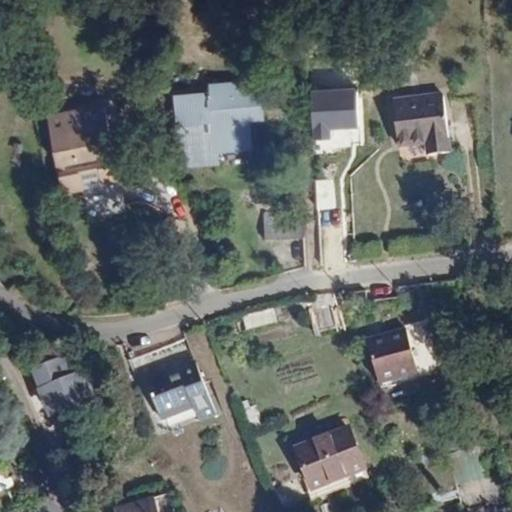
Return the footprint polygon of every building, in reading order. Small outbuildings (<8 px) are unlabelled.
[(265,103),(263,82),(208,87),(209,93),(175,96),(179,125),(183,160),(214,156),(214,152),(251,148),(248,120),(261,119),(260,104),(265,103)] [(347,126),(362,126),(361,85),(314,87),(315,147),(347,146),(347,126)] [(450,154),(442,95),(393,102),(399,147),(426,144),(428,156),(450,154)] [(511,111),(511,97),(497,98),(498,112),(511,111)] [(76,201),(115,194),(111,176),(119,174),(115,153),(104,154),(97,119),(41,129),(56,204),(76,201)] [(121,225),(115,194),(76,201),(82,232),(121,225)] [(303,236),(302,211),(264,214),(266,239),(303,236)] [(313,333),(346,325),(341,306),(309,314),(313,333)] [(417,373),(405,330),(367,341),(378,384),(417,373)] [(86,369),(78,351),(56,360),(51,349),(34,356),(38,367),(31,370),(38,389),(86,369)] [(214,415),(194,365),(180,370),(181,373),(167,377),(166,372),(145,380),(161,420),(193,407),(199,420),(214,415)] [(365,470),(349,428),(296,449),(312,491),(365,470)] [(479,488),(476,472),(452,476),(455,493),(479,488)] [(295,479),(274,488),(282,507),(304,497),(295,479)] [(155,511),(150,499),(118,511),(155,511)]
